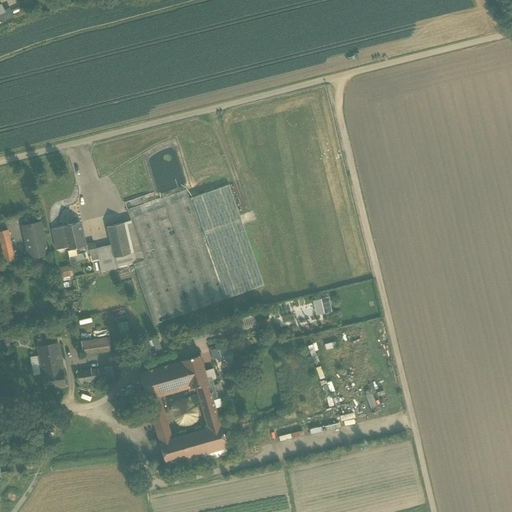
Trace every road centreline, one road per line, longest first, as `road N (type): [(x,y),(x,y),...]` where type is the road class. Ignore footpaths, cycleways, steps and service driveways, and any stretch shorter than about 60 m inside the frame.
road 1 (unclassified): [(0,161),(511,33)]
road 2 (track): [(328,79),(432,511)]
road 3 (track): [(0,399),(76,400),(50,469),(14,511)]
road 4 (track): [(195,342),(147,359),(108,394),(76,400)]
